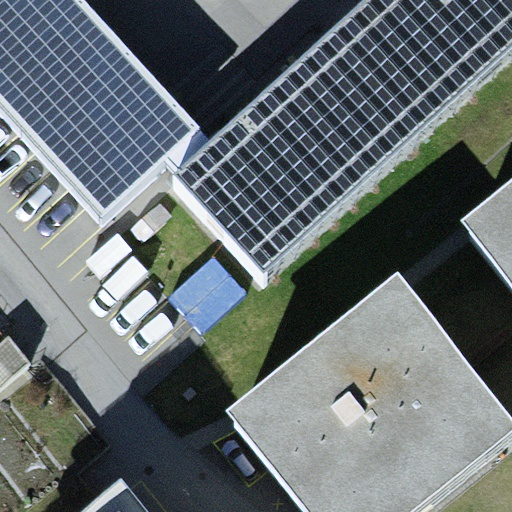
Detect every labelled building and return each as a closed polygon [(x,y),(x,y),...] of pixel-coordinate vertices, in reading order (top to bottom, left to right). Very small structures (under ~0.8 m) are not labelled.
[(197,148),(59,0),(0,0),(0,126),(102,236),(197,148)] [(511,0),(399,0),(165,205),(248,300),(511,69),(511,0)] [(329,0),(228,0),(279,50),(329,0)] [(511,205),(450,254),(511,332),(511,205)] [(511,455),(394,307),(218,446),(270,511),(446,511),(511,460),(511,455)] [(150,511),(130,489),(104,511),(150,511)]
